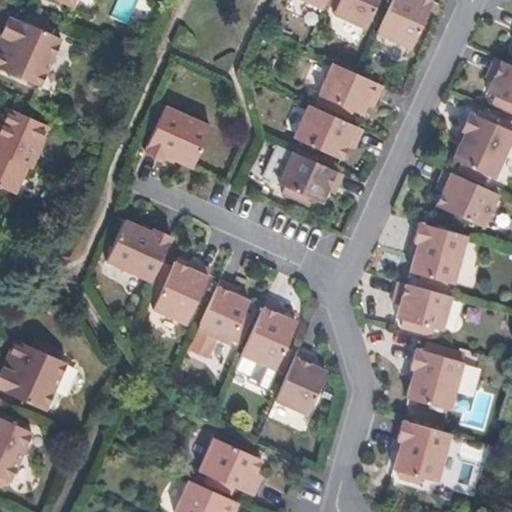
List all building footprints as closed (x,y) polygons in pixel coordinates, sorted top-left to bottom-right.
[(301,0),(322,9),(326,0),(301,0)] [(338,0),(332,14),(365,30),(378,0),(338,0)] [(392,0),(376,35),(408,50),(429,3),(423,0),(392,0)] [(0,33),(0,41),(0,43),(0,67),(40,85),(61,38),(9,14),(0,33)] [(489,72),(495,75),(487,91),(511,103),(511,65),(495,58),(489,72)] [(358,75),(330,62),(315,96),(359,116),(368,98),(374,101),(381,86),(358,75)] [(361,128),(305,103),(290,136),(339,158),(348,140),(354,143),(361,128)] [(211,126),(165,104),(144,150),(160,158),(162,155),(191,169),(211,126)] [(0,182),(14,188),(27,162),(32,164),(50,124),(6,105),(0,117),(0,182)] [(463,128),(466,129),(453,158),(495,177),(511,140),(511,128),(471,110),(463,128)] [(276,181),(290,150),(278,144),(263,176),(276,181)] [(340,173),(290,150),(276,181),(318,202),(327,184),(333,187),(340,173)] [(435,186),(442,189),(435,206),(481,227),(496,194),(443,170),(435,186)] [(151,233),(126,222),(106,265),(150,285),(171,239),(152,230),(151,233)] [(414,242),(419,243),(411,270),(456,282),(468,236),(419,223),(414,242)] [(190,273),(173,265),(151,311),(184,326),(209,272),(194,265),(190,273)] [(233,288),(219,281),(196,332),(200,333),(190,352),(207,360),(216,341),(228,346),(230,342),(237,346),(246,327),(245,327),(238,323),(242,313),(247,304),(229,295),(233,288)] [(395,296),(403,299),(398,318),(441,330),(450,297),(398,283),(395,296)] [(277,308),(264,302),(239,357),(271,371),(293,323),(274,315),(277,308)] [(249,317),(242,313),(238,323),(245,327),(249,317)] [(7,361),(0,362),(0,388),(42,408),(64,359),(54,354),(56,349),(49,345),(46,351),(31,344),(17,337),(10,340),(6,349),(10,355),(7,361)] [(34,338),(31,344),(46,351),(49,345),(34,338)] [(10,355),(6,349),(0,361),(0,362),(7,361),(10,355)] [(413,371),(416,372),(409,398),(453,410),(466,362),(419,349),(413,371)] [(309,356),(296,350),(273,399),(306,414),(325,372),(306,363),(309,356)] [(271,371),(239,357),(233,371),(247,378),(246,381),(262,389),(271,371)] [(0,476),(10,481),(33,431),(0,415),(0,476)] [(395,438),(397,439),(390,467),(436,479),(449,433),(400,420),(395,438)] [(264,463),(219,442),(204,474),(257,498),(263,483),(256,480),(264,463)] [(239,511),(243,505),(193,482),(178,511),(239,511)]
